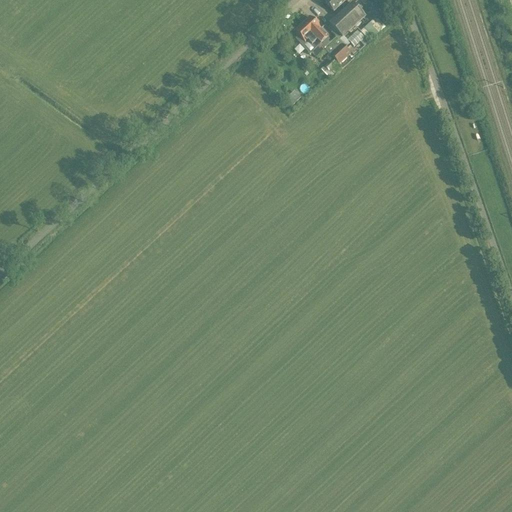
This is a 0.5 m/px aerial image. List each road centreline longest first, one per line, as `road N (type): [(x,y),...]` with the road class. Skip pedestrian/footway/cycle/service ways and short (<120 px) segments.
road 1 (unclassified): [(0,273),(295,0)]
road 2 (unclassified): [(511,297),(404,0)]
